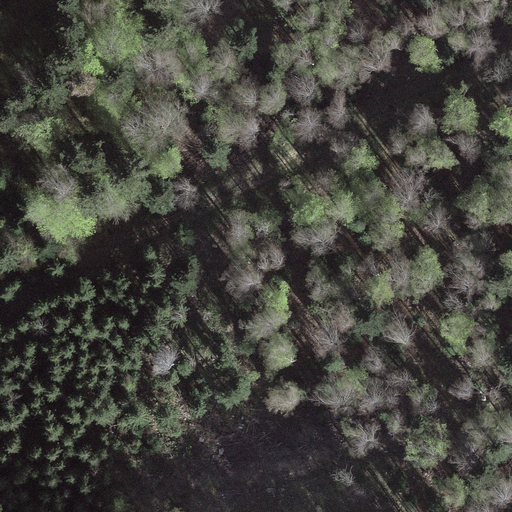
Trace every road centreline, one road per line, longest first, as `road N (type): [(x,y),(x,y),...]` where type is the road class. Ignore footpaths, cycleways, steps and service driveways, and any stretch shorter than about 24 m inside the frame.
road 1 (track): [(0,300),(511,55)]
road 2 (track): [(247,478),(436,431),(511,403)]
